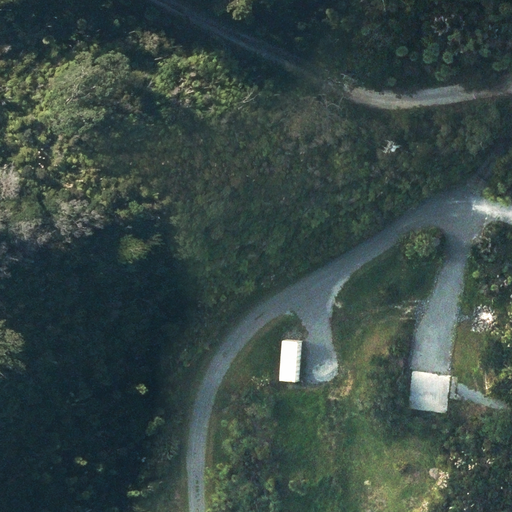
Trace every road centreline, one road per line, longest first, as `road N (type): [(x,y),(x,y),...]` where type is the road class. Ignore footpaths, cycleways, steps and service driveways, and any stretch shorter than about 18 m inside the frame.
road 1 (track): [(192,511),(185,400),(219,331),(433,208),(511,135)]
road 2 (track): [(145,0),(208,43),(350,99),(465,96),(511,82)]
